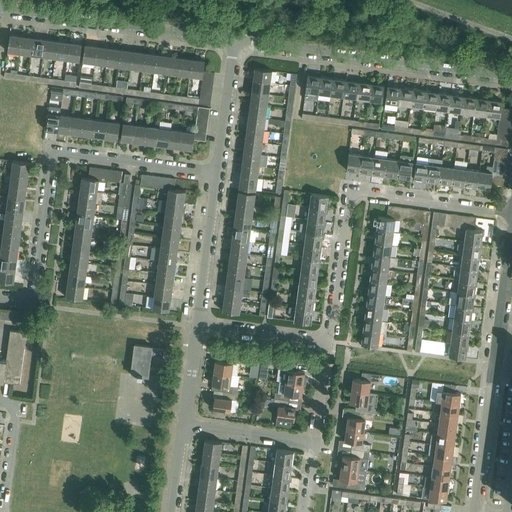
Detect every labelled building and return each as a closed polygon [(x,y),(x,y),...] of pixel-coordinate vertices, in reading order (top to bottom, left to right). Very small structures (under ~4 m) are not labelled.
[(19,53),(22,35),(10,34),(8,51),(19,53)] [(31,54),(34,37),(22,35),(19,53),(31,54)] [(43,56),(46,38),(34,37),(31,54),(43,56)] [(55,57),(58,40),(46,38),(43,56),(55,57)] [(67,59),(70,41),(58,40),(55,57),(67,59)] [(81,43),(70,41),(67,59),(79,61),(81,43)] [(94,63),(97,45),(85,44),(82,61),(94,63)] [(106,64),(109,47),(97,45),(94,63),(106,64)] [(118,66),(121,48),(109,47),(106,64),(118,66)] [(130,67),(133,50),(121,48),(118,66),(130,67)] [(142,69),(145,51),(133,50),(130,67),(142,69)] [(154,71),(157,53),(145,51),(142,69),(154,71)] [(166,72),(169,55),(157,53),(154,71),(166,72)] [(178,74),(181,56),(169,55),(166,72),(178,74)] [(190,75),(193,58),(181,56),(178,74),(190,75)] [(202,77),(203,75),(203,70),(205,59),(193,58),(190,75),(202,77)] [(270,81),(272,69),(255,67),(253,79),(270,81)] [(308,73),(305,98),(317,100),(318,93),(321,76),(308,74),(309,73),(308,73)] [(333,78),(321,76),(322,74),(321,74),(321,76),(318,93),(331,94),(333,78)] [(346,79),(334,78),(334,76),(333,78),(331,94),(344,96),(346,79)] [(357,98),(359,80),(359,81),(347,79),(347,78),(346,78),(346,79),(344,96),(357,98)] [(271,81),(270,81),(253,79),(252,91),(269,93),(271,81)] [(370,99),(372,83),(372,81),(371,81),(371,83),(359,81),(360,80),(359,80),(357,98),(370,99)] [(385,84),(372,83),(370,99),(383,101),(385,84)] [(398,103),(400,87),(401,85),(400,85),(400,87),(388,85),(388,83),(385,102),(398,103)] [(411,105),(413,88),(413,87),(412,88),(400,87),(398,103),(411,105)] [(424,107),(426,90),(426,88),(425,88),(425,90),(413,88),(411,105),(424,107)] [(438,92),(439,92),(439,90),(438,90),(438,92),(426,90),(424,107),(436,108),(438,92)] [(267,105),(269,93),(252,91),(250,103),(267,105)] [(449,110),(451,93),(451,92),(451,93),(439,92),(438,92),(436,108),(449,110)] [(464,95),(464,94),(464,93),(463,95),(451,93),(449,110),(462,112),(464,95)] [(474,114),(477,97),(476,97),(477,95),(476,95),(476,97),(464,95),(462,112),(474,114)] [(487,115),(489,98),(489,97),(489,98),(477,97),(474,114),(487,115)] [(500,117),(500,113),(501,107),(502,100),(489,98),(487,115),(500,117)] [(266,117),(267,105),(250,103),(248,115),(266,117)] [(57,131),(60,113),(48,112),(45,129),(57,131)] [(69,133),(72,115),(60,113),(57,131),(69,133)] [(81,134),(84,117),(72,115),(69,133),(81,134)] [(264,129),(266,117),(248,115),(247,127),(264,129)] [(93,136),(96,118),(84,117),(81,134),(93,136)] [(105,137),(108,120),(96,118),(93,136),(105,137)] [(291,120),(286,120),(269,118),(268,123),(281,124),(280,126),(285,126),(284,132),(289,133),(291,120)] [(119,121),(108,120),(105,137),(117,139),(119,121)] [(132,141),(135,123),(123,122),(120,139),(132,141)] [(144,143),(147,125),(135,123),(132,141),(144,143)] [(156,144),(159,127),(147,125),(144,143),(156,144)] [(168,146),(171,128),(159,127),(156,144),(168,146)] [(263,141),(264,129),(247,127),(245,139),(263,141)] [(180,147),(183,130),(171,128),(168,146),(180,147)] [(194,139),(194,133),(194,132),(183,130),(180,147),(192,149),(194,139)] [(261,153),(263,141),(245,139),(244,151),(261,153)] [(259,165),(261,153),(244,151),(242,163),(259,165)] [(359,172),(362,154),(349,152),(347,169),(359,171),(359,172)] [(372,174),(374,156),(362,154),(359,172),(360,173),(360,171),(372,173),(372,174)] [(410,180),(414,156),(400,154),(400,159),(398,176),(410,178),(410,179),(410,180)] [(385,176),(387,157),(374,156),(372,174),(372,173),(384,175),(384,176),(385,176)] [(398,176),(400,159),(387,157),(385,176),(385,175),(397,176),(397,178),(398,178),(398,176)] [(429,163),(426,182),(427,182),(427,180),(439,182),(439,183),(440,182),(439,182),(442,165),(442,159),(430,157),(429,163)] [(28,174),(30,162),(13,160),(11,172),(28,174)] [(426,182),(429,163),(416,161),(414,179),(426,180),(426,181),(426,182)] [(258,177),(259,165),(242,163),(240,175),(258,177)] [(452,185),(454,166),(442,165),(439,182),(440,182),(452,184),(451,185),(452,185)] [(490,189),(491,184),(492,177),(493,171),(493,166),(487,165),(486,170),(480,170),(478,187),(490,189)] [(465,185),(467,168),(454,166),(452,185),(453,185),(453,184),(464,185),(464,187),(465,187),(465,185)] [(478,187),(480,170),(467,168),(465,185),(477,187),(477,188),(477,189),(478,187)] [(27,186),(28,174),(11,172),(9,184),(27,186)] [(256,189),(258,177),(240,175),(239,187),(256,189)] [(94,178),(88,177),(82,176),(80,188),(97,191),(99,179),(94,178)] [(25,198),(27,186),(9,184),(8,196),(25,198)] [(96,203),(97,191),(80,188),(79,200),(96,203)] [(185,190),(174,189),(169,188),(168,188),(166,200),(184,202),(185,190)] [(254,205),(256,193),(238,190),(237,202),(254,205)] [(311,193),(309,205),(326,208),(328,196),(330,196),(330,195),(311,193)] [(23,210),(25,198),(8,196),(6,208),(23,210)] [(94,215),(96,203),(79,200),(77,212),(94,215)] [(182,214),(184,202),(166,200),(165,212),(182,214)] [(253,217),(254,205),(237,202),(235,214),(253,217)] [(328,208),(326,208),(309,205),(308,218),(325,221),(325,220),(326,208),(328,209),(328,208)] [(22,222),(23,210),(6,208),(4,220),(22,222)] [(93,227),(94,215),(77,212),(75,224),(93,227)] [(181,226),(182,214),(165,212),(163,224),(181,226)] [(251,229),(253,217),(235,214),(233,226),(251,229)] [(392,218),(386,217),(378,216),(376,228),(375,228),(393,231),(395,218),(392,218)] [(300,222),(299,230),(306,231),(325,234),(325,233),(323,233),(325,221),(326,221),(325,220),(325,221),(308,218),(307,223),(300,222)] [(20,234),(22,222),(4,220),(3,232),(20,234)] [(91,239),(93,227),(75,224),(74,236),(91,239)] [(179,238),(181,226),(163,224),(162,236),(179,238)] [(249,241),(251,229),(233,226),(232,238),(249,241)] [(392,244),(393,231),(375,228),(375,229),(376,229),(375,241),(392,244)] [(475,229),(468,228),(466,228),(464,240),(482,243),(481,243),(482,230),(484,231),(484,230),(475,229)] [(325,234),(306,231),(304,244),(323,246),(321,246),(323,234),(325,234)] [(18,246),(20,234),(3,232),(1,244),(18,246)] [(89,251),(91,239),(74,236),(72,248),(89,251)] [(177,250),(179,238),(162,236),(160,248),(177,250)] [(248,253),(249,241),(232,238),(230,250),(248,253)] [(482,243),(464,240),(459,240),(458,243),(457,244),(457,248),(457,249),(457,252),(462,253),(481,256),(481,255),(479,255),(481,243),(482,243)] [(392,244),(375,241),(373,241),(373,242),(375,242),(373,254),(371,254),(390,256),(392,244)] [(0,256),(17,258),(18,246),(1,244),(0,252),(0,256)] [(323,247),(323,246),(304,244),(302,257),(319,259),(321,259),(319,258),(321,247),(323,247)] [(88,263),(89,251),(72,248),(70,260),(88,263)] [(176,262),(177,250),(160,248),(158,260),(176,262)] [(246,265),(248,253),(230,250),(228,262),(246,265)] [(481,256),(462,253),(460,266),(479,268),(477,268),(479,256),(481,256)] [(388,269),(390,256),(371,254),(373,255),(371,267),(370,267),(388,269)] [(0,268),(15,270),(17,258),(0,256),(0,268)] [(318,271),(319,259),(302,257),(301,269),(319,272),(319,271),(318,271)] [(86,275),(88,263),(70,260),(69,272),(86,275)] [(174,274),(176,262),(158,260),(157,272),(174,274)] [(435,265),(435,263),(436,262),(432,262),(427,261),(425,274),(430,275),(431,264),(435,265)] [(244,277),(246,265),(228,262),(227,274),(244,277)] [(479,269),(479,268),(460,266),(455,265),(455,268),(454,269),(453,273),(454,275),(454,278),(459,278),(459,279),(477,281),(476,281),(477,269),(479,269)] [(387,282),(388,269),(370,267),(371,267),(370,279),(368,279),(387,282)] [(0,280),(14,282),(15,270),(0,268),(0,280)] [(319,272),(301,269),(299,282),(316,284),(318,285),(318,284),(316,284),(318,272),(319,272)] [(84,287),(86,275),(69,272),(67,284),(84,287)] [(173,286),(174,274),(157,272),(155,284),(173,286)] [(243,289),(244,277),(227,274),(225,286),(243,289)] [(477,282),(477,281),(459,279),(459,278),(454,278),(452,291),(457,291),(476,294),(474,293),(475,281),(477,282)] [(385,295),(387,282),(368,279),(368,280),(370,280),(368,292),(366,292),(385,295)] [(314,297),(316,284),(299,282),(297,295),(314,297),(316,298),(316,297),(314,297)] [(83,299),(84,287),(67,284),(65,296),(83,299)] [(171,298),(173,286),(155,284),(153,296),(171,298)] [(241,301),(243,289),(225,286),(223,298),(241,301)] [(120,291),(119,303),(124,304),(130,305),(132,305),(134,293),(126,292),(120,291)] [(475,294),(476,294),(457,291),(455,304),(474,307),(474,306),(472,306),(474,294),(475,294)] [(383,307),(385,295),(366,292),(366,293),(368,293),(366,305),(365,304),(365,305),(383,307)] [(313,309),(314,297),(297,295),(296,307),(296,308),(312,310),(314,310),(314,309),(313,309)] [(169,310),(171,298),(153,296),(152,308),(169,310)] [(240,313),(241,301),(223,298),(222,310),(240,313)] [(474,307),(455,304),(453,317),(472,319),(470,319),(472,307),(474,307)] [(381,320),(383,307),(365,305),(366,305),(365,317),(363,317),(363,318),(381,320)] [(311,323),(312,310),(296,308),(296,307),(289,306),(289,312),(295,312),(294,320),(311,323)] [(0,318),(28,322),(29,313),(1,310),(0,316),(0,318)] [(472,320),(472,319),(453,317),(452,330),(470,332),(469,331),(470,320),(472,320)] [(380,333),(381,320),(363,318),(365,318),(363,330),(361,330),(380,333)] [(26,332),(26,331),(10,329),(9,330),(10,330),(6,360),(0,359),(0,380),(3,381),(3,382),(4,381),(20,383),(20,382),(19,382),(26,332)] [(378,346),(380,333),(361,330),(361,331),(363,331),(361,343),(360,342),(360,343),(378,346)] [(470,332),(452,330),(450,342),(469,345),(469,344),(467,344),(469,332),(470,332)] [(469,345),(450,342),(448,355),(465,357),(467,345),(469,345)] [(152,346),(134,344),(130,374),(136,375),(136,376),(142,377),(142,375),(148,376),(150,356),(162,357),(164,349),(152,347),(152,346)] [(241,363),(242,356),(225,354),(224,360),(215,359),(214,371),(231,374),(233,362),(241,363)] [(279,368),(277,380),(279,380),(303,383),(305,383),(306,378),(304,378),(305,371),(296,370),(297,364),(297,363),(280,361),(279,368)] [(214,371),(212,383),(233,386),(232,392),(237,393),(240,375),(231,374),(214,371)] [(369,392),(370,380),(374,381),(374,380),(379,381),(380,374),(362,372),(361,379),(353,378),(351,390),(369,392)] [(301,395),(303,383),(279,380),(278,392),(280,393),(301,395)] [(236,399),(237,393),(232,392),(223,391),(214,389),(213,396),(214,396),(213,408),(230,411),(232,398),(236,399)] [(461,392),(456,392),(437,389),(436,400),(442,401),(459,403),(461,392)] [(377,393),(369,392),(351,390),(349,390),(349,395),(351,396),(350,402),(356,402),(356,410),(360,410),(369,411),(374,412),(377,393)] [(290,426),(291,419),(294,419),(296,407),(287,406),(288,399),(280,398),(274,398),(273,404),(278,405),(276,424),(290,426)] [(458,414),(459,403),(442,401),(440,412),(458,414)] [(373,420),(374,412),(369,411),(360,410),(359,417),(348,416),(346,428),(364,430),(365,419),(373,420)] [(456,425),(458,414),(440,412),(439,422),(456,425)] [(417,420),(412,419),(407,418),(405,429),(416,430),(417,420)] [(455,436),(456,425),(439,422),(437,433),(455,436)] [(362,442),(364,430),(346,428),(345,440),(351,441),(350,448),(369,451),(370,444),(365,443),(362,442)] [(453,446),(455,436),(437,433),(431,432),(430,443),(453,446)] [(220,453),(222,441),(204,439),(203,451),(220,453)] [(452,457),(453,446),(430,443),(428,454),(434,455),(452,457)] [(295,451),(277,448),(275,461),(292,463),(293,451),(295,451)] [(367,470),(369,451),(350,448),(349,455),(343,454),(341,466),(367,470)] [(219,465),(220,453),(203,451),(201,463),(219,465)] [(450,468),(452,457),(434,455),(433,465),(450,468)] [(292,463),(275,461),(273,474),(290,476),(292,464),(293,464),(293,463),(292,463)] [(217,477),(219,465),(201,463),(200,475),(217,477)] [(449,478),(450,468),(433,465),(432,476),(449,478)] [(341,466),(339,478),(347,479),(346,487),(364,489),(367,470),(341,466)] [(290,476),(273,474),(271,486),(288,489),(290,477),(292,477),(292,476),(290,476)] [(216,489),(217,477),(200,475),(198,487),(216,489)] [(448,489),(449,478),(432,476),(430,487),(448,489)] [(290,489),(288,489),(271,486),(270,499),(287,501),(288,489),(290,489)] [(448,489),(430,487),(424,486),(423,497),(446,500),(448,489)] [(214,501),(216,489),(198,487),(196,499),(214,501)] [(204,511),(212,511),(214,501),(196,499),(195,511),(204,511)] [(288,501),(287,501),(270,499),(268,511),(269,511),(285,511),(287,502),(288,502),(288,501)] [(450,511),(451,505),(441,503),(435,503),(434,508),(441,509),(443,511),(450,511)]
